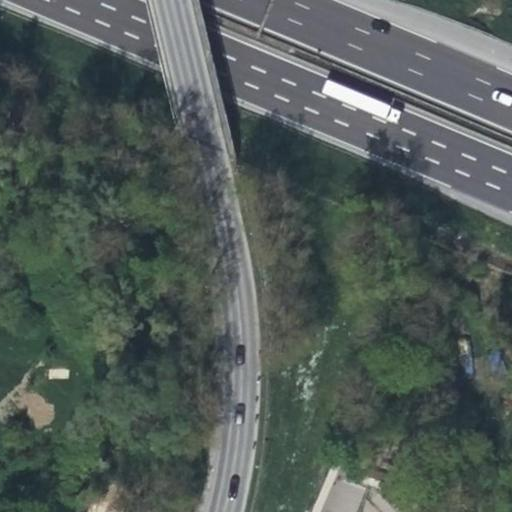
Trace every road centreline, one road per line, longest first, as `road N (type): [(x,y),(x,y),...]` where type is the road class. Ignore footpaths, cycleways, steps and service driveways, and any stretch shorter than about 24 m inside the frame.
road 1 (secondary): [(174,0),(238,280),(234,463),(222,511)]
road 2 (motorway): [(81,0),(511,181)]
road 3 (motorway): [(511,103),(265,0)]
